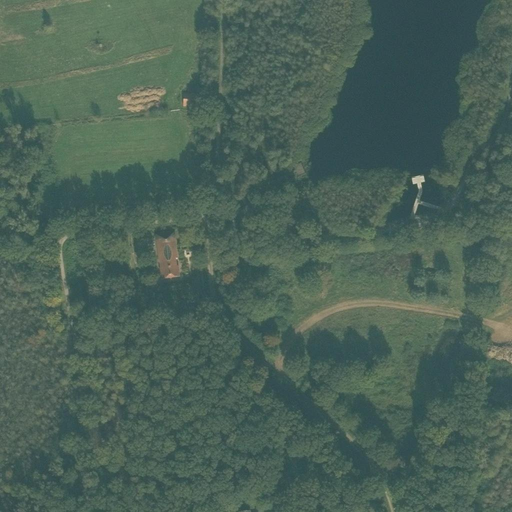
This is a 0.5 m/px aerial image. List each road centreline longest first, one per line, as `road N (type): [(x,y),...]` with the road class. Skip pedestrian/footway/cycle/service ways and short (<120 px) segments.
road 1 (track): [(213,305),(372,465),(393,511)]
road 2 (track): [(511,313),(491,321),(409,304),(333,308),(296,328),(274,368)]
road 3 (track): [(213,305),(140,301),(129,225)]
